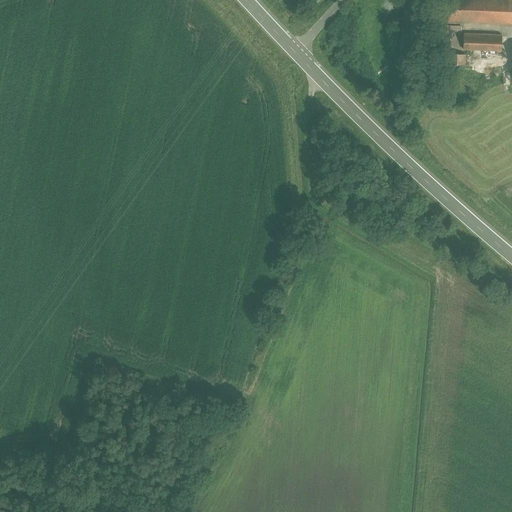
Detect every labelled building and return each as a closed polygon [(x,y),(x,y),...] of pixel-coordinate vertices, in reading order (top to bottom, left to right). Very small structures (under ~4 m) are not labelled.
[(423,0),(404,0),(399,74),(417,76),(423,0)] [(485,0),(445,0),(444,20),(485,22),(485,0)] [(511,0),(485,0),(485,22),(511,23),(511,0)] [(440,26),(432,26),(432,34),(440,34),(440,26)] [(502,35),(464,33),(463,49),(502,51),(502,35)] [(484,76),(453,67),(448,83),(479,92),(484,76)]
